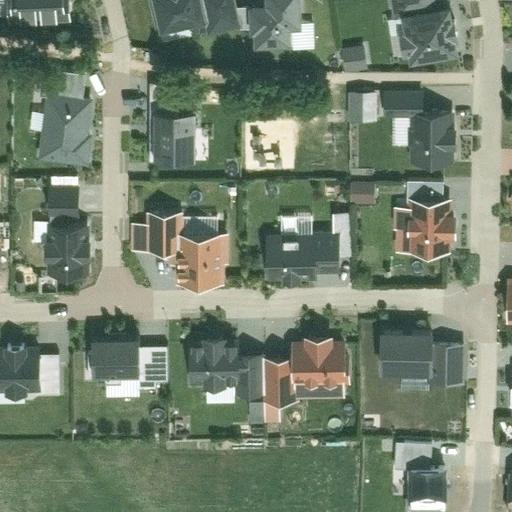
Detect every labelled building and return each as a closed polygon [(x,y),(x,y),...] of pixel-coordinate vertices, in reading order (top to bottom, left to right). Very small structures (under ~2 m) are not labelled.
[(205,0),(157,0),(162,21),(208,10),(205,0)] [(257,0),(259,40),(296,39),(295,17),(303,17),(302,0),(257,0)] [(437,0),(405,5),(413,55),(461,47),(453,0),(437,0)] [(366,38),(346,41),(350,68),(370,64),(366,38)] [(90,66),(46,60),(43,86),(50,87),(86,92),(90,66)] [(426,84),(386,85),(387,107),(427,106),(426,84)] [(373,115),(373,86),(346,86),(346,115),(373,115)] [(50,87),(41,154),(90,160),(98,93),(86,92),(50,87)] [(198,151),(197,102),(155,103),(157,153),(198,151)] [(456,156),(456,107),(415,107),(414,156),(456,156)] [(443,175),(410,176),(411,191),(444,191),(443,175)] [(375,177),(354,177),(354,198),(375,198),(375,177)] [(82,180),(52,180),(53,213),(82,212),(82,180)] [(453,246),(453,193),(409,193),(408,245),(453,246)] [(182,205),(148,206),(149,246),(183,245),(182,205)] [(50,269),(90,269),(89,212),(82,212),(53,213),(50,213),(50,269)] [(230,277),(230,227),(184,226),(184,276),(230,277)] [(341,226),(269,228),(270,274),(342,272),(341,226)] [(140,328),(93,330),(95,368),(142,366),(141,342),(140,328)] [(385,328),(383,367),(431,368),(432,340),(432,328),(385,328)] [(247,332),(191,333),(193,389),(249,388),(247,332)] [(348,334),(294,335),(295,348),(295,390),(349,390),(348,334)] [(40,339),(0,338),(0,387),(40,388),(40,348),(40,339)] [(467,377),(466,341),(432,340),(431,368),(430,378),(467,377)] [(168,341),(141,342),(142,366),(142,383),(170,381),(168,341)] [(62,348),(40,348),(40,388),(62,388),(62,348)] [(295,390),(295,348),(266,348),(266,393),(295,393),(295,390)] [(280,417),(278,395),(248,397),(250,419),(280,417)] [(396,463),(409,465),(432,465),(433,438),(396,437),(396,463)] [(511,463),(505,463),(503,510),(511,510),(511,463)] [(432,465),(409,465),(408,511),(445,511),(446,466),(432,465)]
